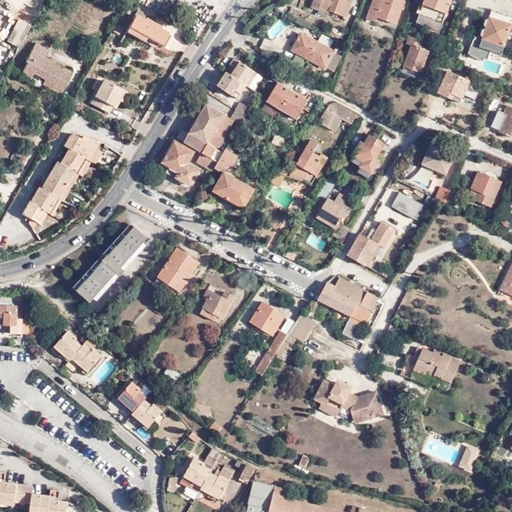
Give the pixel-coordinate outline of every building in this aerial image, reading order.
[(321,0),(322,1),(320,0),(312,0),(310,7),(318,10),(319,8),(345,17),(350,3),(340,0),(321,0)] [(372,0),(363,24),(371,27),(373,22),(393,29),(403,2),(399,0),(372,0)] [(424,0),(421,9),(419,13),(416,22),(427,27),(425,33),(436,38),(450,0),(424,0)] [(511,15),(492,9),(490,17),(511,24),(511,22),(511,15)] [(134,14),(128,27),(145,36),(161,44),(167,32),(160,28),(161,26),(144,17),(143,19),(134,14)] [(511,24),(490,17),(482,38),(479,47),(491,51),(501,54),(511,24)] [(145,36),(128,27),(125,31),(142,41),(145,36)] [(0,31),(0,51),(4,44),(8,36),(0,31)] [(333,52),(302,35),(293,50),(324,67),(333,52)] [(403,66),(420,72),(428,51),(419,47),(422,41),(408,36),(406,43),(411,45),(403,66)] [(479,47),(482,38),(475,36),(468,54),(483,62),(484,59),(488,60),(491,51),(479,47)] [(69,72),(55,64),(53,68),(48,65),(50,62),(43,57),(47,50),(33,43),(23,61),(25,63),(20,72),(29,78),(32,73),(43,79),(40,83),(59,93),(69,72)] [(0,69),(3,72),(16,49),(7,45),(4,44),(0,51),(0,69)] [(341,56),(333,52),(324,67),(335,73),(341,56)] [(235,98),(244,85),(247,87),(255,74),(233,59),(229,65),(235,69),(231,76),(225,72),(217,85),(235,98)] [(417,77),(420,72),(403,66),(401,71),(417,77)] [(447,71),(437,93),(459,103),(469,82),(447,71)] [(103,81),(90,104),(109,114),(112,108),(122,91),(103,81)] [(307,98),(277,81),(266,99),(296,117),(307,98)] [(125,93),(122,91),(112,108),(115,110),(125,93)] [(351,122),(356,114),(333,101),(330,101),(329,102),(318,120),(334,129),(341,117),(351,122)] [(239,102),(235,110),(246,117),(249,111),(250,109),(239,102)] [(509,131),(511,132),(511,103),(508,102),(504,111),(507,112),(499,130),(508,134),(509,131)] [(206,104),(183,142),(201,153),(217,163),(214,167),(216,168),(227,149),(224,147),(221,152),(215,149),(223,137),(232,121),(233,121),(230,118),(206,104)] [(76,114),(66,108),(63,112),(73,119),(76,114)] [(235,110),(230,118),(233,121),(232,121),(241,126),(242,122),(246,117),(235,110)] [(249,111),(246,117),(242,122),(248,125),(254,114),(249,111)] [(21,213),(36,222),(43,209),(45,210),(47,204),(50,206),(56,196),(57,197),(64,184),(72,170),(76,173),(82,163),(80,161),(82,157),(86,159),(93,146),(95,147),(99,140),(81,135),(79,137),(77,136),(69,132),(62,145),(66,147),(59,162),(56,160),(40,188),(38,187),(30,201),(28,201),(21,213)] [(283,147),(286,138),(275,135),(272,143),(283,147)] [(356,147),(352,155),(362,162),(359,167),(370,173),(375,164),(372,162),(379,149),(378,148),(381,142),(368,135),(359,149),(356,147)] [(228,140),(223,137),(215,149),(221,152),(224,147),(228,140)] [(309,137),(290,171),(303,179),(309,170),(315,174),(326,155),(320,151),(318,155),(312,150),(317,141),(309,137)] [(427,161),(425,166),(444,174),(455,150),(432,140),(423,160),(427,161)] [(178,172),(174,179),(189,187),(192,182),(194,184),(200,173),(187,164),(193,153),(174,141),(162,162),(170,167),(178,172)] [(76,173),(77,173),(81,175),(90,161),(91,161),(98,149),(95,147),(93,146),(86,159),(82,157),(80,161),(82,163),(76,173)] [(227,149),(216,168),(224,173),(224,172),(229,164),(233,166),(238,156),(227,149)] [(196,162),(212,172),(214,167),(217,163),(201,153),(196,162)] [(362,162),(352,155),(348,161),(359,167),(362,162)] [(235,167),(233,166),(229,164),(224,172),(230,176),(235,167)] [(166,174),(174,179),(178,172),(170,167),(166,174)] [(279,167),(271,181),(282,184),(286,170),(279,167)] [(370,173),(359,167),(357,171),(367,177),(370,173)] [(64,184),(69,187),(77,173),(76,173),(72,170),(64,184)] [(303,179),(310,183),(315,174),(309,170),(303,179)] [(288,175),(302,180),(303,179),(290,171),(288,175)] [(224,172),(224,173),(213,191),(243,209),(254,190),(230,176),(224,172)] [(500,182),(478,172),(470,189),(475,191),(472,198),(489,206),(500,182)] [(57,197),(60,199),(62,200),(69,187),(64,184),(57,197)] [(433,198),(437,200),(443,203),(448,191),(439,187),(433,198)] [(448,191),(443,203),(451,207),(452,206),(456,197),(457,195),(448,191)] [(390,209),(414,221),(422,206),(399,193),(390,209)] [(45,210),(46,211),(52,214),(60,199),(57,197),(56,196),(50,206),(47,204),(45,210)] [(461,199),(456,197),(452,206),(457,208),(461,199)] [(308,209),(299,224),(327,241),(343,214),(331,207),(327,212),(325,215),(318,211),(317,215),(308,209)] [(39,224),(46,211),(45,210),(43,209),(36,222),(39,224)] [(148,239),(133,227),(76,292),(89,304),(116,274),(120,277),(125,271),(121,268),(148,239)] [(354,244),(347,256),(365,267),(366,266),(372,270),(389,239),(371,229),(366,238),(360,234),(354,244)] [(161,275),(159,278),(167,284),(180,291),(185,284),(187,285),(193,275),(191,275),(198,264),(178,250),(161,275)] [(511,266),(502,288),(511,292),(511,266)] [(327,282),(318,299),(342,312),(346,314),(351,317),(343,332),(356,339),(378,297),(335,275),(330,281),(327,282)] [(167,284),(159,278),(156,282),(165,288),(167,284)] [(223,298),(208,291),(205,296),(210,298),(202,312),(216,319),(218,316),(224,319),(235,297),(226,292),(223,298)] [(284,316),(262,303),(250,323),(271,336),(284,316)] [(23,306),(0,304),(0,317),(4,318),(4,326),(11,326),(11,336),(23,336),(23,306)] [(315,321),(302,313),(289,333),(296,338),(302,341),(315,321)] [(117,330),(109,339),(114,343),(121,334),(117,330)] [(68,332),(55,347),(63,354),(71,361),(72,359),(80,366),(88,373),(101,356),(93,349),(92,352),(84,345),(83,347),(75,341),(77,339),(68,332)] [(255,371),(262,375),(275,354),(284,340),(287,336),(281,332),(269,352),(264,359),(255,371)] [(296,338),(289,333),(287,336),(284,340),(292,345),(296,338)] [(284,340),(275,354),(284,360),(293,346),(292,345),(284,340)] [(63,354),(55,347),(52,351),(61,357),(63,354)] [(458,362),(441,354),(439,357),(430,353),(420,349),(411,369),(431,378),(433,374),(449,382),(458,362)] [(63,354),(61,357),(69,363),(70,362),(71,361),(63,354)] [(71,361),(70,362),(78,369),(80,366),(72,359),(71,361)] [(86,376),(88,373),(80,366),(78,369),(86,376)] [(168,368),(165,374),(176,379),(179,374),(168,368)] [(346,396),(347,393),(333,386),(323,381),(314,400),(321,404),(338,412),(341,407),(342,404),(348,407),(349,411),(352,420),(361,417),(362,420),(382,414),(374,392),(356,398),(352,399),(346,396)] [(133,382),(120,398),(128,405),(135,412),(133,414),(141,421),(149,428),(162,412),(154,405),(152,406),(146,400),(148,399),(140,392),(142,390),(133,382)] [(333,386),(347,393),(348,392),(348,391),(347,389),(345,386),(344,384),(341,383),(337,383),(334,384),(333,386)] [(128,405),(120,398),(117,401),(125,408),(128,405)] [(338,412),(321,404),(318,408),(336,417),(338,412)] [(128,405),(125,408),(132,415),(133,414),(135,412),(128,405)] [(133,414),(132,415),(131,416),(138,423),(141,421),(133,414)] [(147,431),(149,428),(141,421),(138,423),(147,431)] [(210,428),(216,433),(222,427),(215,422),(210,428)] [(216,433),(222,438),(226,431),(222,427),(216,433)] [(473,471),(480,447),(429,432),(422,455),(473,471)] [(216,451),(212,457),(216,460),(220,454),(216,451)] [(204,466),(205,464),(196,458),(185,476),(194,481),(203,486),(202,488),(210,493),(220,499),(224,501),(230,491),(226,489),(231,481),(221,475),(219,478),(211,473),(213,470),(211,469),(204,466)] [(254,470),(246,465),(238,480),(245,485),(250,477),(254,470)] [(194,481),(185,476),(183,480),(192,485),(194,481)] [(177,477),(170,478),(167,491),(176,491),(177,477)] [(194,481),(192,485),(201,490),(202,488),(203,486),(194,481)] [(0,499),(6,500),(6,502),(15,503),(31,505),(29,511),(67,511),(68,503),(50,501),(50,497),(32,495),(33,488),(0,482),(0,499)] [(287,492),(251,484),(246,507),(247,507),(245,511),(362,511),(363,510),(358,509),(357,511),(334,511),(285,500),(287,492)] [(218,503),(220,499),(210,493),(208,497),(218,503)]
